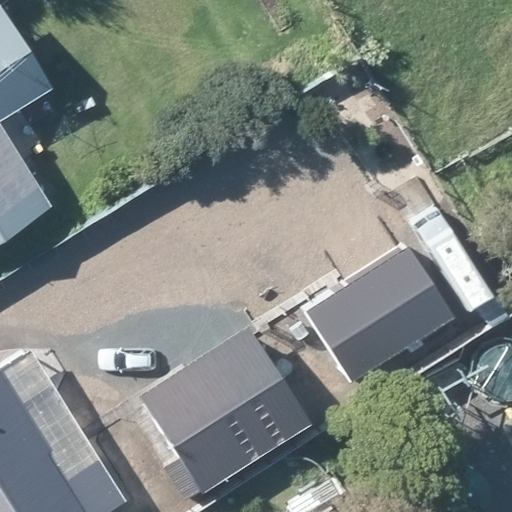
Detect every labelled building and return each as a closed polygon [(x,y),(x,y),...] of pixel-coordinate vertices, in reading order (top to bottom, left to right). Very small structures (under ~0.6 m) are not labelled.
[(0,208),(33,188),(0,134),(0,208)] [(405,348),(384,319),(299,378),(319,407),(405,348)] [(390,400),(442,467),(511,413),(511,347),(491,321),(390,400)] [(241,325),(132,391),(192,489),(301,421),(241,325)] [(22,346),(0,360),(0,511),(88,511),(116,495),(22,346)]
